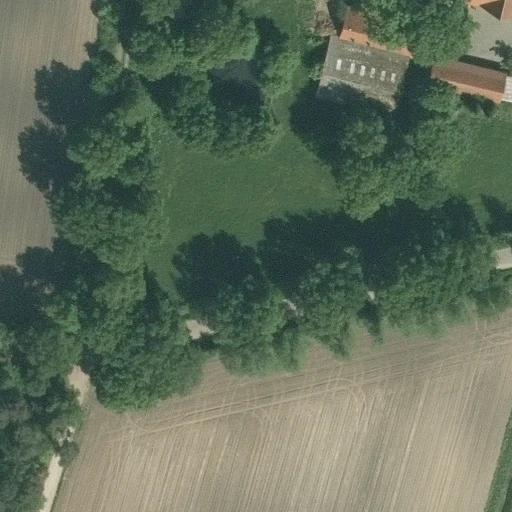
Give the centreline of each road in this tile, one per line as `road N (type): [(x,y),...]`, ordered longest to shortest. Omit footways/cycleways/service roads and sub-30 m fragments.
road 1 (residential): [(0,336),(100,333),(511,252)]
road 2 (unknown): [(86,334),(136,0)]
